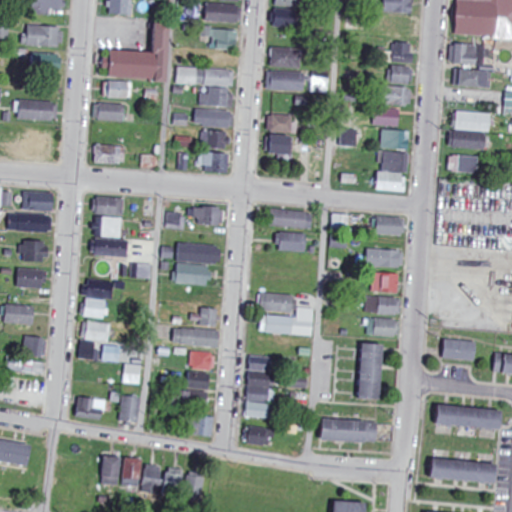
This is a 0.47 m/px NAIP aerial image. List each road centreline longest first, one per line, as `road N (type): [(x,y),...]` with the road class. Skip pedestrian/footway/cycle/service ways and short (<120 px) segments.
road 1 (residential): [(44,511),(83,0)]
road 2 (residential): [(398,511),(433,0)]
road 3 (residential): [(225,453),(256,0)]
road 4 (residential): [(421,209),(0,175)]
road 5 (residential): [(402,472),(305,465),(0,414)]
